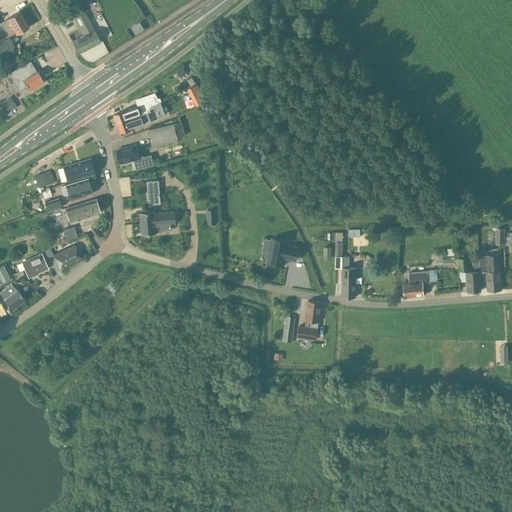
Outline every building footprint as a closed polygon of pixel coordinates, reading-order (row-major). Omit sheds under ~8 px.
[(7,17),(7,18),(8,18),(0,23),(5,30),(12,26),(16,33),(28,26),(19,10),(7,17)] [(100,41),(84,12),(74,18),(84,35),(72,42),(79,53),(100,41)] [(132,25),(137,34),(147,28),(142,20),(132,25)] [(9,37),(0,42),(0,54),(12,48),(14,46),(9,37)] [(30,90),(44,82),(37,71),(36,71),(30,61),(9,73),(19,90),(27,85),(30,90)] [(183,69),(177,73),(180,77),(186,73),(183,69)] [(196,83),(192,77),(187,80),(191,86),(196,83)] [(197,84),(188,89),(193,98),(202,93),(197,84)] [(117,123),(129,119),(150,111),(149,109),(149,107),(153,105),(162,101),(160,97),(158,98),(155,92),(135,99),(138,105),(113,114),(117,123)] [(11,98),(0,105),(6,113),(7,113),(11,110),(17,106),(11,98)] [(117,123),(120,132),(158,118),(153,105),(149,107),(149,109),(150,111),(129,119),(117,123)] [(174,123),(148,130),(153,148),(179,141),(174,123)] [(143,154),(141,153),(138,154),(136,145),(117,150),(121,163),(133,160),(136,170),(154,165),(151,154),(143,156),(143,154)] [(94,173),(90,159),(64,167),(68,181),(94,173)] [(54,182),(50,170),(34,176),(38,188),(54,182)] [(126,176),(118,177),(120,189),(128,188),(126,176)] [(92,193),(88,179),(66,185),(66,186),(59,188),(62,196),(69,194),(71,200),(92,193)] [(148,193),(149,204),(161,203),(160,192),(148,193)] [(62,207),(59,199),(45,203),(48,211),(62,207)] [(100,212),(95,199),(66,209),(70,222),(100,212)] [(215,209),(207,209),(207,224),(215,223),(215,209)] [(176,223),(175,211),(155,213),(155,211),(141,212),(143,234),(157,233),(156,224),(176,223)] [(66,228),(70,239),(79,235),(75,225),(66,228)] [(505,228),(496,228),(496,242),(505,243),(505,228)] [(46,236),(49,247),(67,241),(64,230),(46,236)] [(462,230),(454,230),(454,238),(462,238),(462,230)] [(342,236),(342,232),(336,232),(336,241),(335,268),(342,268),(341,296),(355,297),(356,268),(349,267),(350,256),(343,256),(343,241),(343,236),(342,236)] [(269,253),(267,261),(284,265),(285,258),(295,260),(298,247),(288,245),(288,241),(272,238),(272,239),(269,253)] [(82,258),(75,244),(54,255),(62,269),(82,258)] [(332,246),(324,246),(324,258),(332,258),(332,246)] [(48,268),(42,253),(22,262),(29,277),(36,275),(35,273),(48,268)] [(485,255),(478,255),(479,271),(486,271),(487,290),(500,289),(498,253),(485,254),(485,255)] [(444,268),(455,268),(454,259),(454,258),(447,259),(444,259),(444,268)] [(459,258),(454,259),(455,268),(460,268),(460,270),(459,270),(459,271),(468,271),(467,258),(463,258),(459,258)] [(480,290),(478,262),(474,262),(475,271),(466,272),(467,291),(480,290)] [(0,282),(1,284),(12,280),(6,265),(0,267),(0,282)] [(430,281),(430,271),(408,272),(409,283),(403,283),(404,296),(423,295),(422,282),(430,281)] [(24,275),(19,279),(22,284),(27,280),(24,275)] [(112,282),(108,286),(114,292),(118,287),(112,282)] [(0,291),(0,294),(4,299),(11,309),(25,299),(18,289),(16,290),(11,283),(0,291)] [(308,326),(299,325),(297,337),(317,339),(321,302),(308,301),(306,320),(309,320),(308,326)] [(292,342),(294,322),(285,321),(283,341),(292,342)]
